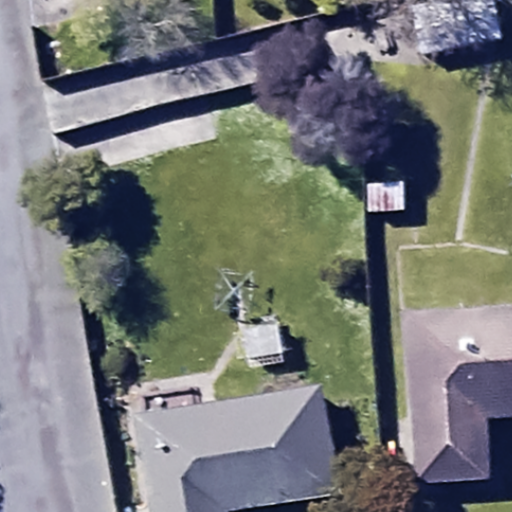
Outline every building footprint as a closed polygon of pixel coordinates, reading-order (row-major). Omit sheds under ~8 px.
[(98,0),(21,0),(30,39),(104,22),(98,0)] [(364,21),(31,103),(42,145),(375,63),(364,21)] [(208,110),(40,153),(50,190),(218,147),(208,110)] [(406,158),(362,156),(359,227),(403,229),(406,158)] [(511,297),(392,302),(399,481),(481,479),(479,411),(511,409),(511,297)] [(317,386),(122,406),(133,507),(328,487),(317,386)]
